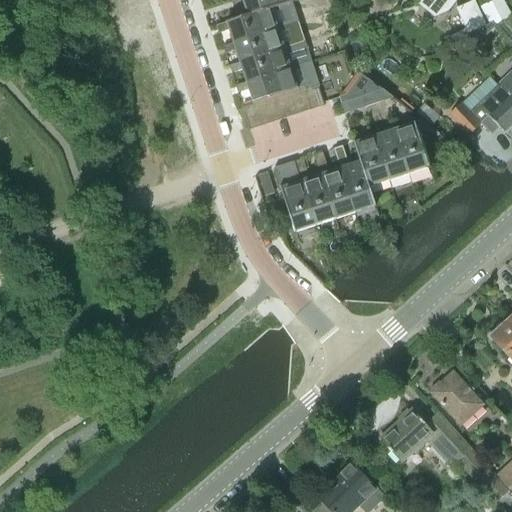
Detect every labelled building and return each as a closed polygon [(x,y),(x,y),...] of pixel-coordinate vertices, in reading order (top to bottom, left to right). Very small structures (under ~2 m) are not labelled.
[(240,0),(246,17),(225,23),(226,24),(272,9),(271,8),(297,0),(240,0)] [(421,0),(417,5),(427,13),(436,0),(421,0)] [(455,0),(436,0),(427,13),(432,17),(445,13),(455,0)] [(511,10),(506,0),(492,0),(482,6),(493,24),(511,13),(511,10)] [(465,5),(455,9),(467,35),(485,26),(474,1),(465,5)] [(226,24),(232,44),(278,29),(297,23),(294,14),(275,20),(272,9),(226,24)] [(469,53),(495,26),(494,25),(492,23),(490,24),(457,42),(469,53)] [(232,44),(238,63),(284,48),(302,42),(300,34),(282,40),(278,29),(232,44)] [(238,63),(245,84),(291,69),(309,63),(306,54),(288,60),(284,48),(238,63)] [(303,87),(316,83),(313,73),(294,79),(291,69),(245,84),(252,104),(254,103),(267,99),(279,95),(291,91),(303,87)] [(511,71),(496,87),(511,102),(511,71)] [(324,106),(316,83),(303,87),(310,111),(324,106)] [(303,87),(291,91),(298,114),(310,111),(303,87)] [(511,126),(511,102),(496,87),(476,106),(478,108),(471,114),(481,124),(480,124),(488,132),(495,125),(503,134),(511,126)] [(298,114),(291,91),(279,95),(287,118),(298,114)] [(361,98),(364,108),(384,101),(381,91),(361,98)] [(381,91),(384,101),(392,99),(382,91),(381,91)] [(287,118),(279,95),(267,99),(275,122),(287,118)] [(364,108),(361,98),(341,105),(344,115),(364,108)] [(254,103),(262,126),(275,122),(267,99),(254,103)] [(262,126),(254,103),(252,104),(242,107),(250,130),(262,126)] [(468,136),(480,124),(481,124),(471,114),(461,104),(449,116),(468,136)] [(393,129),(409,176),(429,170),(420,141),(423,140),(431,130),(420,120),(414,123),(393,129)] [(393,129),(373,136),(389,183),(409,176),(393,129)] [(359,162),(375,208),(369,189),(389,183),(373,136),(354,142),(360,162),(359,162)] [(340,168),(355,215),(375,208),(359,162),(348,165),(342,146),(334,149),(340,168)] [(321,174),(320,174),(335,221),(355,215),(340,168),(329,172),(323,153),(314,155),(321,174)] [(301,180),(315,228),(335,221),(320,174),(309,178),(303,159),(295,162),(301,180)] [(294,234),(315,228),(301,180),(289,184),(283,166),(273,169),(294,234)] [(267,173),(258,176),(265,196),(273,193),(267,173)] [(511,323),(507,319),(495,330),(498,332),(490,339),(511,362),(511,323)] [(483,407),(482,406),(488,400),(477,388),(475,390),(467,381),(463,385),(452,373),(440,384),(439,382),(429,391),(431,392),(429,394),(460,427),(483,407)] [(410,409),(377,440),(401,465),(434,434),(495,500),(507,489),(501,482),(436,413),(424,424),(410,409)] [(345,482),(313,511),(353,511),(359,507),(364,511),(369,511),(383,498),(376,491),(358,471),(357,471),(351,465),(340,476),(345,482)] [(511,472),(501,482),(507,489),(511,494),(511,472)]
